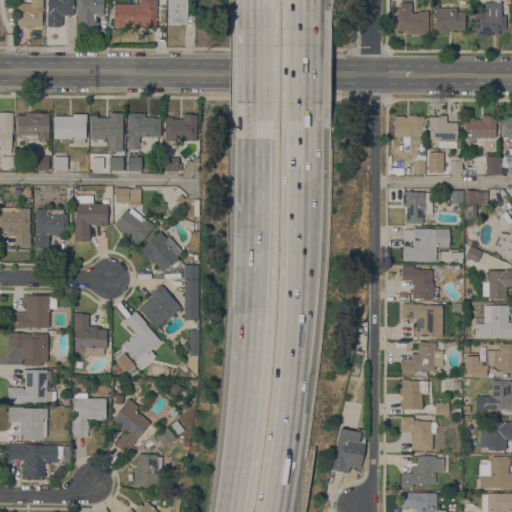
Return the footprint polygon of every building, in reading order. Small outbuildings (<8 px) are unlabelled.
[(42,26),(35,26),(35,27),(32,27),(32,26),(18,26),(18,14),(17,14),(17,2),(25,2),(25,7),(30,7),(30,0),(42,0),(42,7),(42,26)] [(61,25),(46,25),(46,0),(73,0),(73,7),(74,7),(74,9),(74,14),(67,14),(67,15),(62,15),(61,25)] [(103,0),(103,14),(93,14),(93,25),(78,25),(78,14),(76,14),(76,0),(103,0)] [(139,0),(156,0),(156,27),(114,26),(114,3),(139,4),(139,0)] [(187,0),(187,24),(167,24),(167,0),(187,0)] [(501,2),(500,15),(505,15),(505,29),(498,29),(498,34),(475,34),(475,12),(483,12),(484,2),(501,2)] [(410,3),(410,12),(417,12),(417,10),(428,10),(427,34),(406,34),(406,30),(397,30),(397,5),(400,3),(410,3)] [(464,11),(464,29),(449,29),(449,32),(444,31),(444,33),(438,32),(435,31),(435,7),(456,7),(456,11),(464,11)] [(25,111),(36,112),(49,112),(48,138),(21,138),(21,134),(16,134),(17,114),(25,115),(25,111)] [(12,136),(10,136),(10,153),(0,153),(0,112),(12,112),(12,136)] [(102,138),(102,142),(91,142),(91,138),(90,138),(90,114),(98,114),(98,117),(110,117),(110,112),(122,112),(122,151),(113,151),(113,154),(108,154),(108,138),(102,138)] [(131,113),(131,112),(145,112),(145,116),(155,116),(155,117),(160,117),(160,136),(139,136),(139,140),(128,140),(128,113),(131,113)] [(72,113),(86,113),(86,125),(85,138),(85,142),(73,142),(73,138),(53,138),(53,115),(72,115),(72,113)] [(172,116),(172,118),(183,118),(183,113),(184,113),(184,114),(196,114),(196,140),(177,140),(177,144),(165,144),(165,140),(164,140),(164,116),(172,116)] [(407,116),(407,114),(419,114),(419,116),(423,116),(423,122),(422,122),(421,135),(419,135),(419,140),(409,140),(409,136),(393,136),(393,115),(407,116)] [(475,137),(475,136),(464,136),(464,117),(474,117),(474,119),(480,119),(480,114),(497,114),(497,122),(495,122),(495,137),(475,137)] [(437,147),(437,138),(428,138),(429,116),(437,116),(437,115),(446,115),(446,122),(456,122),(456,147),(437,147)] [(503,136),(503,118),(504,118),(504,116),(511,116),(511,137),(503,136)] [(35,169),(35,155),(49,155),(49,169),(35,169)] [(449,173),(449,155),(461,155),(461,168),(466,168),(466,169),(471,169),(471,174),(466,174),(464,174),(461,174),(461,173),(449,173)] [(498,162),(501,162),(501,173),(498,173),(486,173),(486,160),(487,160),(487,155),(498,155),(498,162)] [(511,173),(507,173),(507,166),(501,166),(501,155),(511,155),(511,173)] [(53,169),(53,156),(67,156),(67,169),(53,169)] [(102,166),(102,156),(92,157),(93,167),(102,166)] [(109,170),(109,156),(123,156),(123,170),(109,170)] [(127,170),(127,156),(141,156),(141,170),(127,170)] [(164,170),(164,156),(179,156),(178,170),(164,170)] [(424,173),(412,173),(412,159),(425,159),(424,173)] [(128,200),(128,201),(115,201),(115,187),(128,187),(128,188),(141,188),(140,201),(128,200)] [(463,190),(463,203),(451,203),(451,189),(463,190)] [(402,206),(402,191),(406,191),(406,190),(410,190),(410,192),(431,192),(431,193),(432,193),(432,198),(431,198),(431,213),(422,213),(422,223),(404,222),(404,213),(406,213),(406,206),(402,206)] [(463,227),(464,190),(487,190),(487,202),(480,202),(480,205),(476,205),(476,221),(466,227),(463,227)] [(93,203),(102,203),(102,198),(109,198),(109,203),(107,203),(107,225),(96,225),(96,223),(88,223),(88,225),(89,225),(89,240),(74,240),(74,218),(75,218),(75,194),(93,194),(93,203)] [(0,207),(6,207),(6,204),(11,204),(11,207),(18,207),(30,207),(30,245),(28,245),(28,247),(19,247),(19,245),(15,245),(15,234),(8,234),(8,231),(1,231),(1,230),(0,230),(0,207)] [(154,225),(137,245),(119,231),(121,229),(114,223),(126,208),(128,211),(131,207),(154,225)] [(63,213),(67,213),(67,232),(62,232),(62,234),(49,234),(49,247),(35,247),(35,208),(63,209),(63,213)] [(402,260),(402,246),(413,246),(413,240),(403,240),(403,228),(448,228),(448,246),(435,246),(435,260),(402,260)] [(511,229),(511,260),(510,259),(509,260),(497,252),(497,251),(492,248),(499,231),(509,234),(511,229)] [(140,248),(160,231),(166,238),(169,235),(182,250),(176,255),(178,257),(171,264),(169,266),(169,265),(167,267),(168,267),(165,269),(164,270),(160,265),(159,266),(152,259),(151,261),(140,248)] [(469,246),(469,245),(481,250),(481,251),(476,262),(464,256),(469,246)] [(458,249),(458,251),(462,251),(462,258),(440,258),(440,251),(448,251),(448,249),(458,249)] [(198,264),(198,278),(184,278),(184,264),(198,264)] [(431,280),(433,280),(433,298),(412,298),(412,287),(413,287),(413,284),(411,284),(411,279),(402,279),(402,265),(413,265),(413,267),(418,267),(418,269),(431,269),(431,280)] [(511,269),(511,273),(511,283),(511,285),(505,285),(506,297),(488,298),(488,295),(482,296),(482,281),(488,281),(488,270),(511,269)] [(197,279),(197,319),(184,319),(184,292),(184,279),(197,279)] [(156,328),(138,307),(152,294),(150,293),(159,285),(162,285),(170,293),(169,294),(181,307),(156,328)] [(24,327),(24,328),(8,328),(8,311),(26,311),(26,302),(24,302),(24,295),(49,295),(49,296),(56,296),(56,308),(49,308),(49,327),(24,327)] [(459,302),(459,307),(460,307),(460,311),(457,310),(457,314),(448,314),(448,307),(450,307),(450,302),(459,302)] [(511,337),(510,337),(510,339),(492,339),(492,335),(490,335),(490,337),(474,337),(475,326),(474,326),(474,316),(483,316),(483,305),(484,305),(484,302),(492,302),(492,304),(509,305),(509,308),(508,308),(508,311),(509,311),(509,314),(508,314),(508,322),(510,322),(510,323),(511,323),(511,337)] [(433,326),(432,326),(432,336),(417,336),(417,335),(414,335),(414,326),(416,326),(416,318),(412,318),(412,317),(401,317),(401,303),(422,303),(422,304),(432,304),(432,305),(434,305),(433,326)] [(125,349),(124,349),(123,347),(121,344),(126,339),(128,341),(137,333),(135,331),(134,332),(127,324),(125,325),(122,322),(135,310),(146,322),(145,323),(160,340),(150,349),(155,355),(141,367),(137,362),(125,349)] [(88,325),(97,325),(97,328),(106,328),(106,347),(103,347),(103,355),(83,355),(83,351),(74,351),(74,327),(73,327),(73,311),(80,311),(80,313),(88,313),(88,325)] [(194,375),(186,365),(188,329),(196,329),(197,370),(194,375)] [(47,361),(43,361),(43,365),(24,365),(24,359),(21,359),(21,346),(9,346),(9,345),(8,345),(8,331),(9,331),(9,332),(47,332),(47,361)] [(413,373),(401,373),(401,368),(399,368),(400,358),(411,358),(411,353),(417,353),(417,346),(418,346),(418,341),(423,341),(423,342),(436,342),(435,366),(434,366),(434,370),(413,370),(413,373)] [(511,342),(511,371),(500,371),(493,365),(493,349),(500,350),(500,342),(511,342)] [(123,352),(135,364),(134,365),(138,370),(132,376),(127,371),(126,372),(115,359),(123,352)] [(473,377),(473,376),(468,376),(468,369),(473,369),(473,364),(486,364),(486,377),(473,377)] [(7,402),(7,386),(22,386),(22,388),(24,388),(24,376),(22,376),(22,368),(46,369),(51,369),(51,382),(46,382),(46,390),(58,390),(58,401),(46,401),(22,401),(22,402),(7,402)] [(401,398),(402,398),(402,395),(399,395),(399,387),(401,387),(401,378),(409,378),(409,380),(427,380),(427,393),(421,393),(421,408),(401,408),(401,398)] [(491,395),(491,380),(511,380),(511,390),(511,393),(511,413),(511,410),(506,410),(506,408),(488,409),(488,410),(475,410),(475,395),(491,395)] [(73,397),(74,397),(74,393),(86,393),(86,397),(106,397),(105,419),(102,419),(102,418),(86,418),(86,420),(87,420),(87,435),(72,435),(73,397)] [(123,432),(124,432),(126,431),(117,423),(115,425),(109,420),(125,401),(126,402),(129,399),(137,406),(134,409),(149,422),(134,441),(135,441),(125,453),(114,443),(123,432)] [(435,402),(439,402),(439,401),(443,401),(443,402),(448,402),(448,414),(435,414),(435,402)] [(186,402),(189,406),(185,410),(181,405),(186,402)] [(8,406),(21,406),(21,407),(47,407),(47,418),(46,418),(46,437),(42,437),(42,439),(33,439),(33,440),(30,440),(30,439),(22,439),(22,434),(20,434),(20,421),(8,421),(8,406)] [(413,449),(413,448),(411,448),(411,439),(412,439),(412,436),(410,436),(410,430),(400,430),(400,416),(413,416),(413,419),(417,419),(417,420),(429,420),(429,421),(435,421),(435,433),(432,433),(432,449),(413,449)] [(479,446),(479,421),(510,421),(510,417),(511,417),(511,432),(511,439),(505,439),(505,449),(487,449),(487,446),(479,446)] [(183,429),(178,433),(170,424),(176,419),(183,429)] [(175,437),(164,445),(155,434),(166,426),(175,437)] [(339,427),(356,431),(357,428),(365,430),(364,447),(360,467),(350,465),(348,472),(331,469),(339,427)] [(44,476),(22,475),(22,465),(23,465),(24,458),(7,458),(7,443),(56,444),(56,462),(44,461),(44,476)] [(134,485),(134,476),(133,476),(134,468),(135,468),(136,459),(138,459),(138,453),(157,454),(157,456),(161,456),(161,475),(159,475),(160,486),(134,485)] [(412,483),(412,487),(400,487),(401,472),(411,472),(411,466),(417,466),(417,455),(435,455),(435,457),(443,457),(443,471),(435,471),(435,483),(412,483)] [(479,475),(478,475),(479,463),(486,463),(486,460),(491,460),(491,455),(502,455),(507,455),(506,456),(509,456),(509,465),(508,465),(508,472),(511,472),(511,488),(501,488),(501,486),(491,486),(491,487),(479,487),(479,475)] [(436,492),(436,510),(445,510),(444,511),(416,511),(416,509),(414,509),(414,507),(401,507),(401,491),(436,492)] [(511,492),(511,508),(509,508),(509,510),(504,510),(504,511),(482,511),(482,510),(481,510),(481,493),(487,493),(487,492),(511,492)] [(134,508),(140,502),(142,505),(147,500),(158,511),(124,511),(129,507),(135,511),(136,511),(134,508)]
